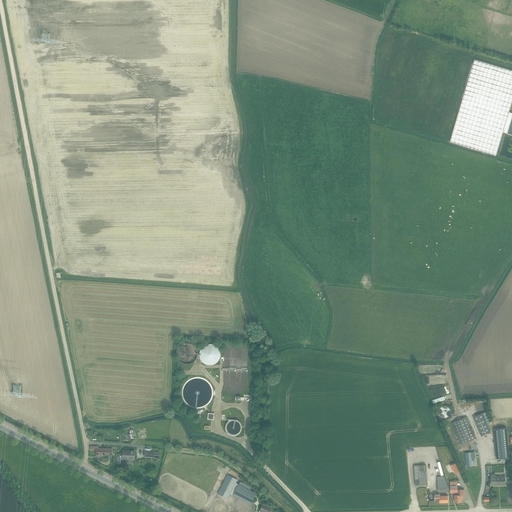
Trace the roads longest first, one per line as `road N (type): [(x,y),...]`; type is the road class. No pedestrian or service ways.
road 1 (unclassified): [(82,471),(84,443),(33,183)]
road 2 (track): [(33,183),(0,5)]
